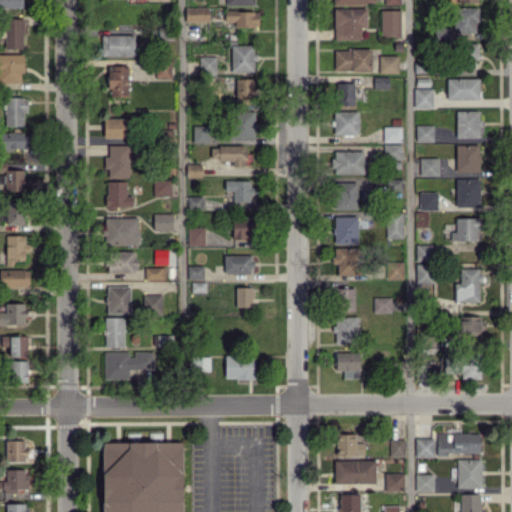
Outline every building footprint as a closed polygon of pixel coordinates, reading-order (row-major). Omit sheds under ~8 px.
[(22,0),(0,0),(0,7),(22,8),(22,0)] [(208,7),(185,7),(185,21),(208,21),(208,7)] [(477,33),(476,7),(453,8),(453,33),(477,33)] [(366,27),(366,8),(333,8),(334,39),(360,39),(360,27),(366,27)] [(235,26),(258,27),(258,11),(225,10),(225,21),(235,21),(235,26)] [(399,10),(380,10),(380,36),(400,36),(399,10)] [(4,48),(23,49),(23,18),(5,18),(4,48)] [(133,34),(101,35),(101,56),(134,55),(133,34)] [(476,43),(456,44),(457,68),(477,67),(476,43)] [(254,44),(230,45),(231,72),(254,71),(254,44)] [(334,49),(333,70),(371,71),(371,49),(334,49)] [(23,54),(0,54),(0,82),(20,82),(20,72),(23,72),(23,54)] [(398,55),(378,55),(378,72),(397,73),(398,55)] [(216,56),(199,56),(198,74),(215,74),(216,56)] [(171,78),(172,61),(156,60),(155,77),(171,78)] [(127,66),(108,66),(109,96),(128,95),(127,66)] [(373,88),(388,88),(388,77),(373,76),(373,88)] [(253,78),(232,78),(232,102),(253,102),(253,78)] [(479,78),(446,78),(446,99),(478,99),(479,78)] [(354,105),(353,82),(336,83),(336,105),(354,105)] [(413,108),(432,107),(431,88),(413,88),(413,108)] [(5,126),(23,126),(23,112),(27,112),(27,96),(4,97),(5,126)] [(254,110),(229,111),(230,139),(255,138),(254,110)] [(455,111),(456,138),(479,137),(479,110),(455,111)] [(334,135),(358,134),(357,111),(333,111),(334,135)] [(103,137),(130,138),(130,118),(104,118),(103,137)] [(433,141),(433,124),(415,125),(415,141),(433,141)] [(193,142),(208,142),(208,125),(192,126),(193,142)] [(401,126),(383,126),(383,141),(401,141),(401,126)] [(27,132),(0,133),(1,149),(28,149),(27,132)] [(128,144),(108,145),(108,156),(104,156),(104,169),(108,169),(108,177),(129,177),(128,144)] [(400,159),(401,145),(374,144),(374,158),(400,159)] [(455,172),(479,172),(479,145),(456,144),(455,172)] [(244,165),(244,145),(210,146),(210,159),(231,159),(232,166),(244,165)] [(363,150),(332,151),(333,173),(364,173),(363,150)] [(419,157),(419,175),(438,175),(438,157),(419,157)] [(6,170),(6,162),(0,162),(0,190),(23,190),(23,169),(6,170)] [(186,165),(187,176),(200,176),(200,164),(186,165)] [(387,179),(387,196),(402,195),(402,178),(387,179)] [(171,196),(171,179),(152,180),(153,196),(171,196)] [(479,179),(456,179),(455,207),(479,207),(479,179)] [(132,205),(132,196),(126,196),(125,180),(105,181),(106,210),(117,210),(117,206),(132,205)] [(251,180),(224,180),(224,190),(232,191),(232,201),(251,202),(251,180)] [(357,182),(335,182),(334,209),(356,209),(357,182)] [(437,209),(437,191),(419,191),(419,209),(437,209)] [(187,208),(202,208),(202,196),(187,196),(187,208)] [(6,224),(24,224),(24,201),(6,201),(6,224)] [(385,238),(402,238),(403,212),(385,212),(385,238)] [(172,231),(172,214),(153,214),(152,230),(172,231)] [(232,216),(232,238),(251,238),(252,216),(232,216)] [(333,216),(334,244),(357,243),(357,216),(333,216)] [(105,217),(105,244),(138,244),(138,218),(105,217)] [(455,217),(455,232),(450,232),(450,240),(478,240),(478,217),(455,217)] [(204,245),(204,227),(187,227),(187,245),(204,245)] [(27,243),(24,243),(25,235),(6,235),(5,265),(14,265),(14,260),(26,260),(27,243)] [(431,244),(415,245),(416,259),(432,259),(431,244)] [(334,248),(334,274),(359,274),(359,247),(334,248)] [(108,272),(136,271),(136,250),(107,251),(108,272)] [(252,273),(252,255),(224,255),(224,273),(252,273)] [(402,279),(402,261),(386,261),(386,279),(402,279)] [(203,265),(187,265),(187,279),(203,278),(203,265)] [(430,282),(429,265),(415,266),(416,283),(430,282)] [(165,267),(143,267),(144,279),(165,279),(165,267)] [(480,301),(479,268),(459,268),(459,283),(454,283),(454,302),(480,301)] [(28,269),(0,269),(0,286),(29,286),(28,269)] [(191,291),(205,292),(205,282),(191,281),(191,291)] [(129,285),(106,286),(107,313),(130,313),(129,285)] [(235,306),(253,306),(253,286),(235,287),(235,306)] [(354,287),(333,287),(333,311),(354,310),(354,287)] [(161,293),(142,294),(143,313),(162,312),(161,293)] [(372,312),(390,313),(391,297),(373,296),(372,312)] [(0,324),(26,324),(26,302),(5,302),(5,312),(0,311),(0,324)] [(458,335),(480,336),(480,316),(459,315),(458,335)] [(333,342),(358,343),(358,316),(334,316),(333,342)] [(123,346),(123,317),(104,317),(105,346),(123,346)] [(27,357),(27,336),(9,336),(10,357),(27,357)] [(104,379),(128,378),(128,369),(153,369),(153,351),(131,351),(103,351),(104,379)] [(461,379),(480,378),(479,351),(457,352),(458,361),(443,361),(444,373),(461,373),(461,379)] [(335,352),(335,370),(343,370),(343,377),(359,377),(359,352),(335,352)] [(254,378),(254,355),(224,356),(225,378),(254,378)] [(209,370),(209,357),(194,357),(194,370),(209,370)] [(27,361),(9,360),(8,381),(27,382),(27,361)] [(425,365),(416,365),(417,381),(426,380),(425,365)] [(479,453),(479,433),(436,432),(436,452),(479,453)] [(364,443),(355,442),(355,434),(336,433),(335,454),(363,455),(364,443)] [(433,438),(415,437),(414,456),(433,457),(433,438)] [(389,456),(405,455),(404,438),(389,439),(389,456)] [(4,440),(5,462),(27,461),(26,439),(4,440)] [(182,511),(182,441),(102,442),(102,511),(182,511)] [(480,487),(480,458),(456,459),(456,487),(480,487)] [(334,483),(374,483),(374,460),(334,460),(334,483)] [(28,488),(28,469),(5,469),(6,481),(0,480),(0,491),(17,492),(17,489),(28,488)] [(403,491),(404,473),(384,472),(384,490),(403,491)] [(433,473),(414,474),(415,491),(433,491),(433,473)] [(359,511),(359,493),(340,494),(339,511),(359,511)] [(484,511),(485,509),(480,509),(479,493),(460,493),(460,511),(484,511)] [(6,503),(5,511),(26,511),(26,504),(6,503)]
